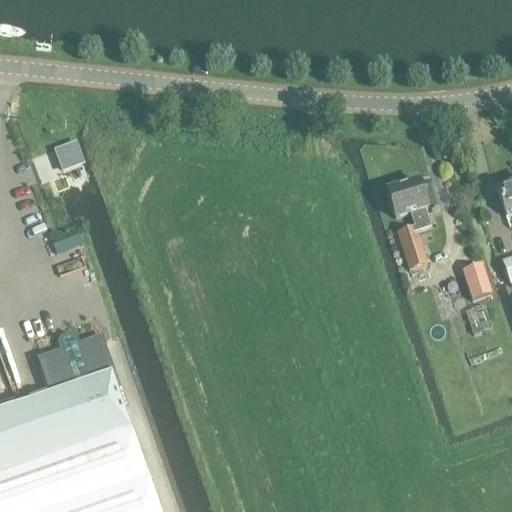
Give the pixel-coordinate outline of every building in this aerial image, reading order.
[(62,174),(81,167),(74,148),(56,155),(62,174)] [(429,231),(424,215),(427,214),(418,185),(386,195),(395,224),(410,219),(413,230),(415,235),(416,235),(429,231)] [(505,220),(507,219),(511,217),(511,187),(496,192),(505,220)] [(427,268),(416,235),(415,235),(413,230),(396,236),(408,274),(427,268)] [(511,260),(501,264),(509,289),(511,288),(511,260)] [(471,304),(491,297),(481,269),(461,276),(471,304)] [(51,397),(0,414),(0,511),(159,511),(100,342),(76,350),(74,343),(70,341),(62,344),(60,348),(63,355),(39,364),(51,397)]
